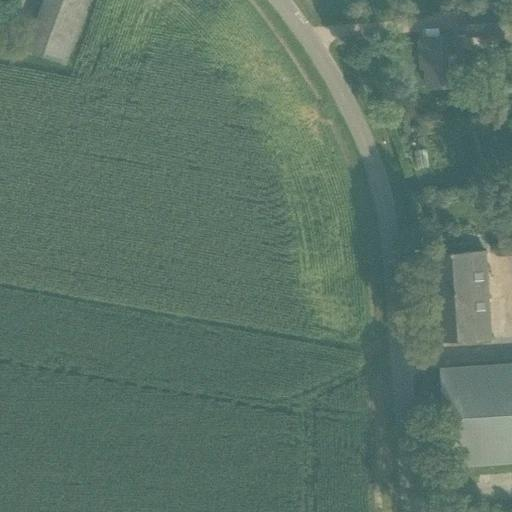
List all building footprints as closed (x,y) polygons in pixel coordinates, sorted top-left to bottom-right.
[(42,0),(24,52),(44,59),(63,66),(87,0),(42,0)] [(466,36),(504,34),(503,9),(465,12),(466,36)] [(425,88),(445,86),(458,86),(454,37),(418,39),(419,57),(423,57),(425,88)] [(511,186),(499,187),(500,203),(511,202),(511,186)] [(489,339),(484,251),(432,255),(437,343),(489,339)] [(445,467),(471,465),(511,462),(511,365),(439,370),(445,467)]
